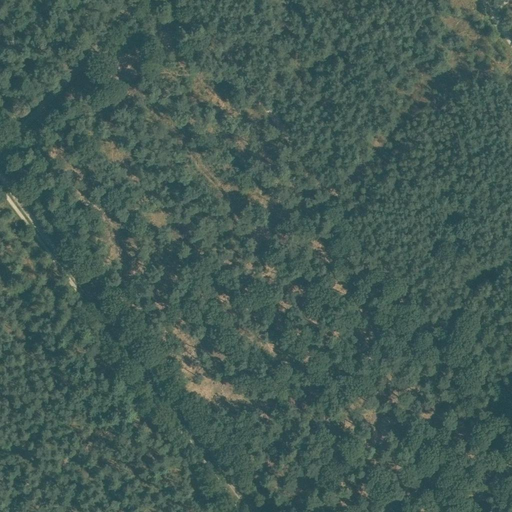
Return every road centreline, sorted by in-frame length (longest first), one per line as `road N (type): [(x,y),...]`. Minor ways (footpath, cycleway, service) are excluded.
road 1 (track): [(247,511),(0,188)]
road 2 (track): [(163,399),(0,506)]
